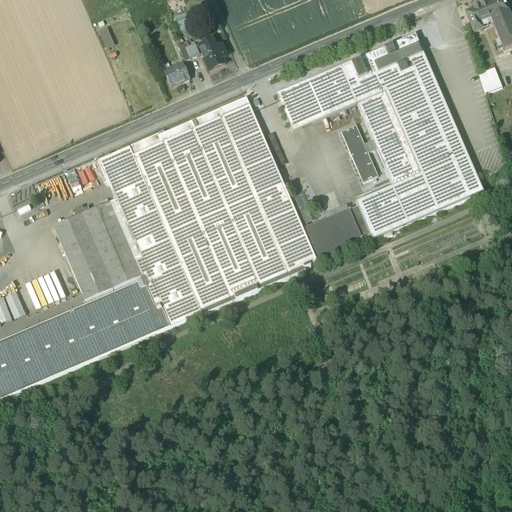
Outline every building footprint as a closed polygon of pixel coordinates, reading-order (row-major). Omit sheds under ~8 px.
[(486,13),(486,12),(482,13),(480,14),(478,15),(475,15),(472,18),(473,18),(464,22),(473,42),(482,38),(479,32),(490,27),(503,58),(511,54),(511,30),(502,6),(486,13)] [(183,26),(175,30),(181,42),(190,39),(188,34),(187,34),(183,26)] [(392,195),(356,210),(357,215),(370,244),(372,248),(380,245),(381,247),(401,239),(399,236),(482,201),(415,43),(277,103),(293,141),(357,113),(372,147),(375,156),(392,195)] [(176,56),(184,74),(191,71),(186,59),(183,53),(176,56)] [(210,53),(199,57),(202,64),(213,60),(210,53)] [(194,59),(192,56),(186,58),(191,70),(200,66),(196,58),(194,59)] [(202,64),(201,65),(209,83),(226,75),(222,68),(226,66),(222,56),(213,60),(202,64)] [(183,74),(164,83),(171,99),(190,90),(183,74)] [(501,95),(494,75),(479,82),(486,101),(501,95)] [(247,107),(160,144),(160,143),(130,156),(131,157),(100,170),(117,211),(161,314),(170,336),(201,323),(202,324),(305,279),(304,277),(311,274),(310,273),(316,270),(316,268),(303,238),(290,208),(247,107)] [(358,133),(341,141),(345,150),(363,143),(358,133)] [(363,143),(345,150),(357,178),(375,171),(369,159),(365,149),(363,143)] [(372,147),(365,149),(369,159),(375,156),(372,147)] [(375,171),(357,178),(363,191),(380,184),(375,171)] [(47,198),(42,200),(46,210),(51,209),(47,198)] [(309,236),(296,205),(290,208),(303,238),(309,236)] [(161,314),(117,211),(112,214),(142,286),(143,289),(155,316),(161,314)] [(111,212),(55,236),(87,310),(142,286),(112,214),(111,212)] [(357,215),(349,219),(361,247),(370,244),(357,215)] [(309,236),(303,238),(316,268),(361,248),(361,247),(349,219),(349,218),(309,236)] [(139,292),(0,351),(0,409),(170,337),(170,336),(161,314),(155,316),(143,289),(138,291),(139,292)] [(16,300),(0,306),(0,332),(25,323),(16,300)] [(321,331),(314,334),(317,341),(324,338),(321,331)]
